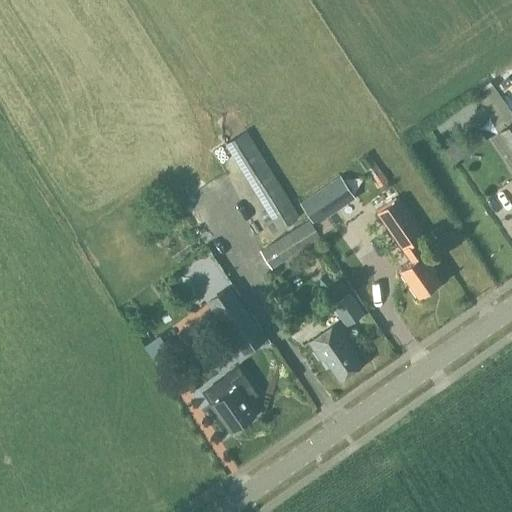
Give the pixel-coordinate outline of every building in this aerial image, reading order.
[(511,118),(511,113),(491,83),(475,94),(498,128),(511,118)] [(511,125),(502,133),(511,148),(511,125)] [(487,140),(478,128),(465,138),(474,150),(487,140)] [(300,217),(247,132),(226,145),(267,211),(261,215),(269,229),(272,227),(275,233),(300,217)] [(341,176),(301,204),(316,226),(356,198),(341,176)] [(378,215),(414,263),(401,272),(420,298),(441,284),(433,272),(437,270),(416,242),(424,236),(397,200),(378,215)] [(310,220),(261,251),(272,269),(321,238),(310,220)] [(267,339),(230,286),(207,302),(244,355),(267,339)] [(343,323),(362,310),(354,296),(334,309),(343,323)] [(322,362),(325,360),(339,380),(363,364),(349,344),(352,341),(339,322),(309,342),(322,362)] [(202,347),(211,359),(230,346),(221,333),(202,347)] [(255,416),(235,389),(238,387),(232,377),(219,386),(226,396),(214,404),(233,431),(255,416)]
